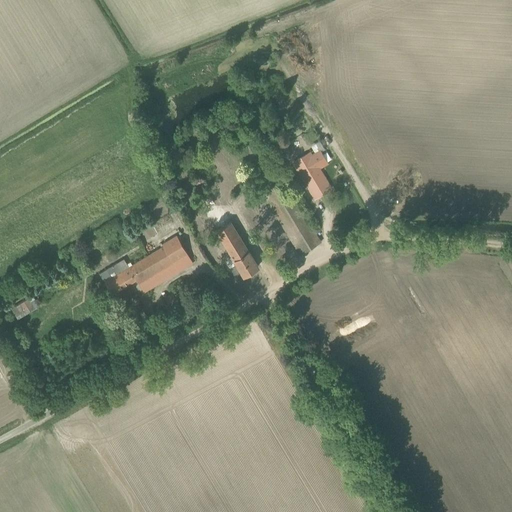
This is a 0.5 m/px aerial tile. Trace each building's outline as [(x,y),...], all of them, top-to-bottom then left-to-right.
[(321,242),(249,123),(229,136),(300,255),(321,242)] [(322,168),(326,166),(328,165),(321,151),(325,150),(320,141),(311,146),(314,152),(312,154),(310,151),(292,161),(296,168),(313,199),(333,188),(322,168)] [(236,263),(228,268),(233,276),(241,271),(243,275),(244,275),(245,276),(247,277),(250,275),(250,273),(249,272),(258,266),(253,258),(230,221),(216,229),(236,263)] [(124,258),(99,273),(112,294),(136,279),(144,292),(193,263),(177,235),(162,244),(163,246),(129,266),(124,258)] [(173,292),(167,296),(167,303),(173,306),(179,303),(179,295),(173,292)] [(33,296),(11,308),(16,317),(17,318),(39,306),(38,304),(33,296)]
